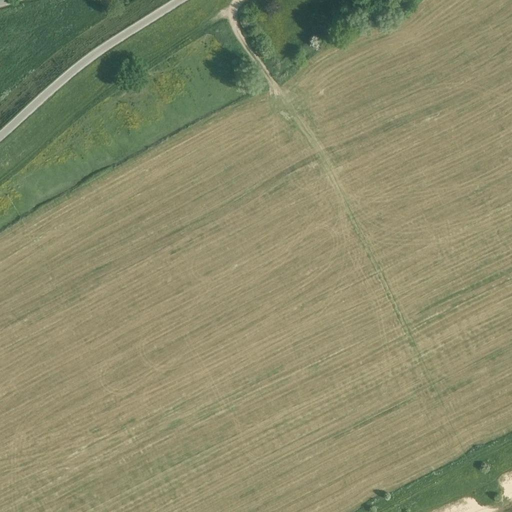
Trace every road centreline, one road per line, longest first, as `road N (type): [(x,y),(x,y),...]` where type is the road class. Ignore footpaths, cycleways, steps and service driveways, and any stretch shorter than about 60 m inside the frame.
road 1 (track): [(241,0),(232,8),(236,30),(317,143),(430,379)]
road 2 (unclassified): [(0,135),(93,55),(181,0)]
